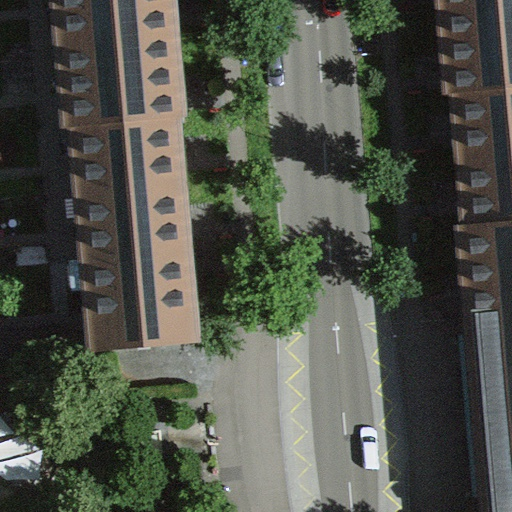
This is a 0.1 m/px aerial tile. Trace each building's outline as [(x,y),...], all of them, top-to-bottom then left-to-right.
[(55,0),(59,39),(174,29),(171,0),(55,0)] [(511,0),(441,6),(443,30),(448,94),(454,94),(511,88),(511,0)] [(59,39),(67,127),(72,127),(72,123),(175,114),(176,118),(182,117),(176,54),(174,29),(59,39)] [(511,88),(454,94),(456,112),(460,158),(511,153),(511,88)] [(78,192),(181,182),(177,135),(176,118),(175,114),(72,123),(72,127),(78,192)] [(511,153),(460,158),(462,178),(465,222),(459,223),(460,226),(511,221),(511,153)] [(84,258),(187,249),(183,201),(181,182),(78,192),(84,258)] [(511,221),(460,226),(462,252),(467,312),(511,307),(511,221)] [(84,258),(92,348),(195,339),(189,274),(187,249),(84,258)] [(511,307),(467,312),(472,364),(477,427),(511,424),(511,307)] [(511,511),(511,424),(477,427),(481,467),(484,511),(511,511)]
